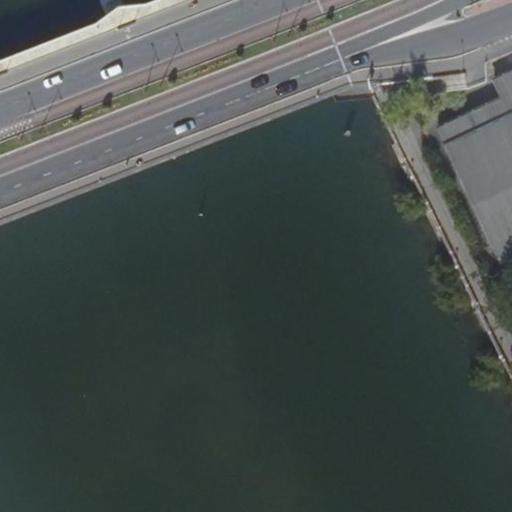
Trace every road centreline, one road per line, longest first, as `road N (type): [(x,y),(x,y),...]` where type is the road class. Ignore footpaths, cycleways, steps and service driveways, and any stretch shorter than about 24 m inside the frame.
road 1 (primary): [(0,190),(336,59)]
road 2 (primary): [(266,0),(0,104)]
road 3 (primary): [(336,59),(511,17)]
road 4 (primary): [(336,59),(457,0)]
